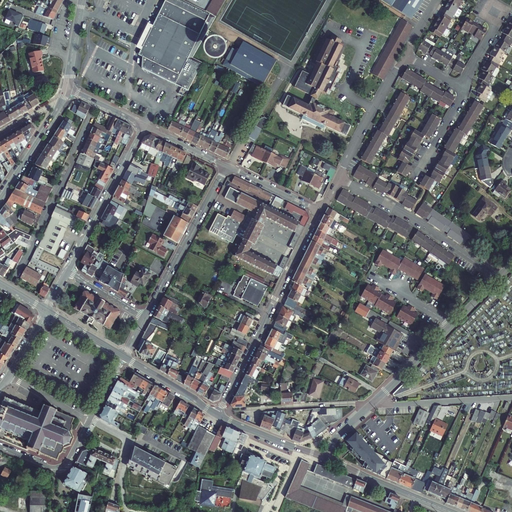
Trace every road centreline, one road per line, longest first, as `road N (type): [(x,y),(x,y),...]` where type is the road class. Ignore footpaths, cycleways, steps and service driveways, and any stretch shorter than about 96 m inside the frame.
road 1 (residential): [(318,210),(218,413)]
road 2 (residential): [(99,103),(7,287)]
road 3 (residential): [(339,176),(497,277)]
road 4 (tertiary): [(372,403),(497,277)]
road 5 (residential): [(144,316),(225,165)]
road 6 (residential): [(66,272),(143,125)]
road 7 (residential): [(511,397),(372,403)]
road 8 (residential): [(339,176),(404,54)]
road 9 (primary): [(450,511),(325,458)]
